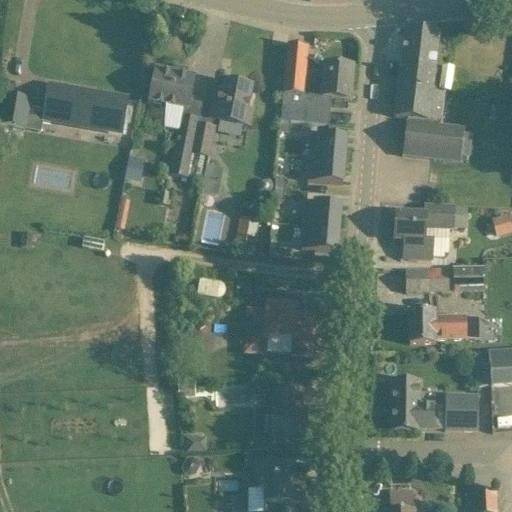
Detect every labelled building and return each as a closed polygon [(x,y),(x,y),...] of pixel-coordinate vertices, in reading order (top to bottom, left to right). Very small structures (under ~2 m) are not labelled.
[(439,34),(405,30),(394,119),(397,120),(408,121),(407,125),(406,125),(402,158),(460,165),(461,159),(464,131),(440,128),(445,92),(433,91),(439,34)] [(282,96),(303,97),(306,69),(308,49),(287,47),(285,67),(282,96)] [(322,99),(303,97),(282,96),(280,124),(291,125),(328,128),(330,101),(349,102),(352,70),(325,68),(323,88),(322,99)] [(148,105),(188,113),(194,78),(155,70),(148,105)] [(253,112),(248,111),(252,89),(218,82),(210,124),(243,130),(243,128),(250,129),(253,112)] [(42,123),(122,136),(128,102),(66,91),(66,89),(47,86),(45,95),(47,95),(42,123)] [(30,102),(4,98),(0,121),(0,127),(25,131),(28,112),(30,102)] [(200,127),(197,126),(198,121),(180,118),(168,177),(189,181),(194,158),(200,127)] [(290,136),(291,125),(280,124),(279,135),(290,136)] [(216,130),(200,127),(194,158),(206,160),(210,161),(216,130)] [(307,161),(345,164),(347,140),(309,137),(307,161)] [(138,162),(133,161),(128,161),(126,169),(124,181),(134,182),(140,178),(142,168),(138,162)] [(343,188),(345,164),(307,161),(305,185),(343,188)] [(201,195),(218,199),(223,171),(207,168),(201,195)] [(287,181),(277,180),(276,192),(286,193),(287,181)] [(286,193),(276,192),(275,204),(285,205),(286,193)] [(161,195),(158,207),(166,209),(169,196),(161,195)] [(303,205),(301,229),(340,232),(342,208),(303,205)] [(424,216),(415,216),(395,215),(394,242),(404,243),(403,261),(432,262),(433,244),(426,243),(426,233),(454,234),(454,232),(466,232),(467,212),(455,212),(455,209),(424,207),(424,216)] [(496,221),(501,239),(511,235),(507,218),(496,221)] [(237,229),(233,254),(251,258),(258,223),(239,219),(237,229)] [(338,256),(340,232),(301,229),(299,253),(338,256)] [(22,235),(20,249),(32,251),(34,236),(22,235)] [(279,247),(269,247),(268,259),(278,260),(279,247)] [(483,271),(425,272),(405,273),(406,296),(483,294),(483,271)] [(224,299),(225,284),(200,282),(199,297),(224,299)] [(249,286),(238,285),(236,297),(247,299),(249,286)] [(295,311),(296,295),(257,293),(255,312),(247,312),(244,357),(266,358),(267,340),(291,341),(290,357),(311,358),(313,318),(297,317),(298,311),(295,311)] [(409,315),(409,347),(435,346),(435,342),(467,342),(466,320),(435,320),(435,314),(409,315)] [(419,432),(432,432),(433,432),(445,432),(445,433),(477,434),(478,398),(445,398),(445,408),(433,408),(433,406),(420,406),(420,384),(391,383),(390,433),(419,433),(419,432)] [(178,400),(195,399),(194,385),(177,386),(178,400)] [(300,412),(301,392),(272,391),(270,440),(305,442),(306,421),(302,421),(302,412),(300,412)] [(186,462),(182,470),(184,476),(189,479),(195,477),(199,468),(197,462),(192,460),(186,462)] [(281,477),(281,465),(254,464),(254,491),(264,491),(264,506),(305,506),(305,503),(304,503),(304,477),(281,477)] [(412,511),(412,495),(389,495),(389,511),(412,511)] [(477,499),(476,511),(497,511),(497,499),(477,499)]
